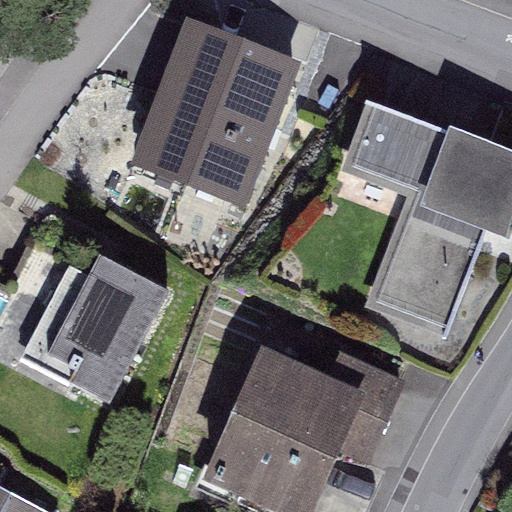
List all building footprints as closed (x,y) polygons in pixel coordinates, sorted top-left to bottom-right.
[(247,195),(293,62),(182,24),(136,158),(247,195)] [(511,178),(511,156),(372,104),(349,165),(414,189),(375,294),(448,321),(488,215),(497,218),(511,178)] [(110,402),(171,286),(88,243),(27,359),(110,402)] [(210,477),(291,511),(308,511),(344,429),(373,442),(399,381),(351,360),(343,380),(267,347),(210,477)] [(0,511),(25,511),(0,499),(0,511)]
